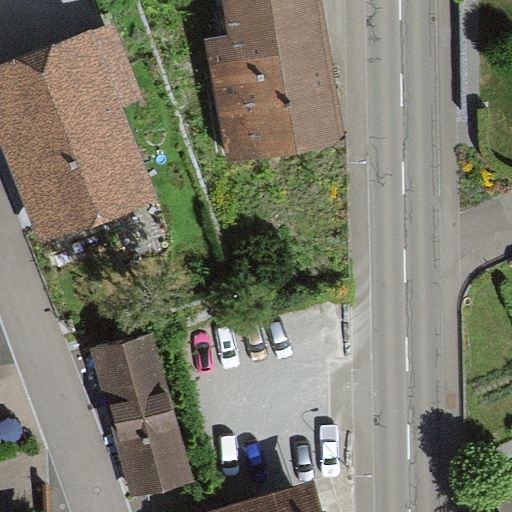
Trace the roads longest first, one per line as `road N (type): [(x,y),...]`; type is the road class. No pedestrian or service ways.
road 1 (secondary): [(402,0),(412,511)]
road 2 (residential): [(0,236),(98,511)]
